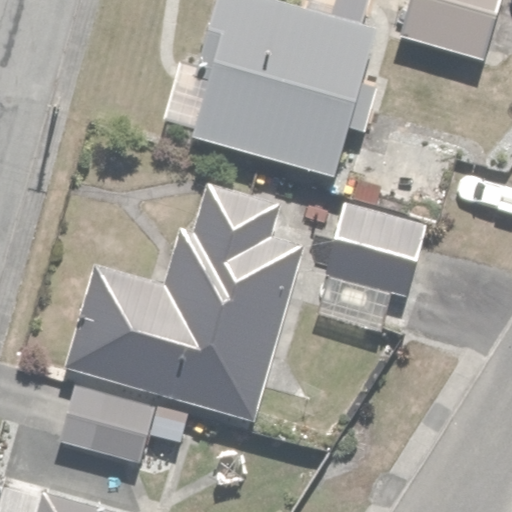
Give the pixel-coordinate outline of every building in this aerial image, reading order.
[(325,0),(324,0),(208,0),(192,59),(202,62),(183,128),(320,167),(343,89),(354,92),(377,15),(325,0)] [(400,0),(392,31),(479,56),(495,0),(400,0)] [(89,253),(60,359),(250,410),(298,237),(268,229),(276,197),(202,177),(190,219),(176,215),(160,272),(89,253)] [(336,195),(317,273),(402,295),(422,218),(336,195)] [(138,451),(152,388),(70,371),(57,434),(138,451)] [(127,511),(34,491),(29,511),(127,511)]
